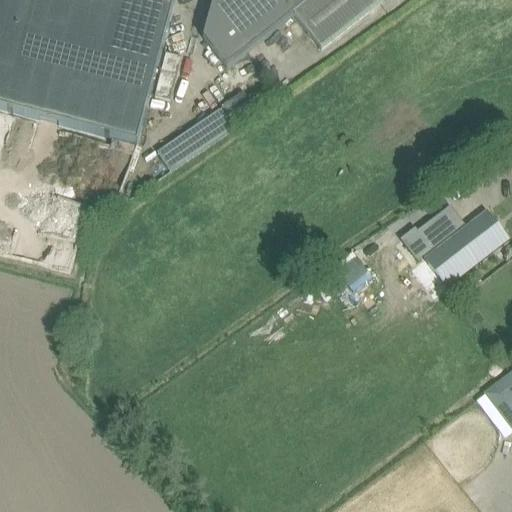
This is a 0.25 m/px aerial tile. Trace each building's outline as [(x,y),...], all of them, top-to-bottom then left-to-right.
[(0,0),(0,111),(118,142),(137,147),(174,7),(173,7),(145,0),(0,0)] [(315,0),(213,0),(203,40),(227,70),(228,69),(293,18),(315,0)] [(315,0),(293,18),(321,52),(383,3),(380,0),(315,0)] [(242,95),(222,109),(235,128),(255,114),(242,95)] [(412,232),(399,243),(414,263),(460,228),(447,210),(414,235),(412,232)] [(470,228),(425,263),(446,291),(508,242),(487,215),(470,228)] [(511,372),(483,395),(511,432),(511,372)]
